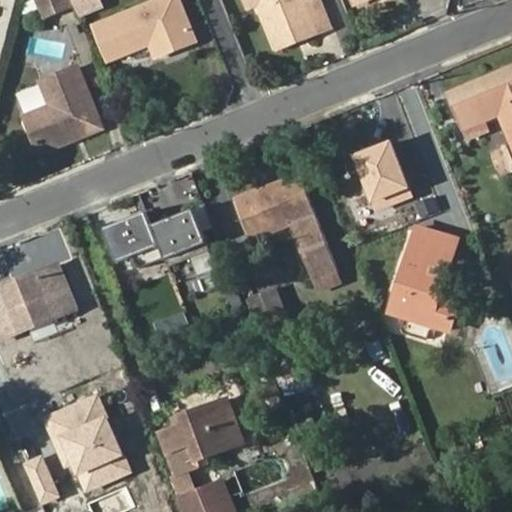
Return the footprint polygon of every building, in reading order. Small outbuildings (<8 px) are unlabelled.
[(39,0),(43,8),(54,4),(57,12),(75,5),(73,0),(39,0)] [(101,0),(73,0),(75,5),(77,9),(80,16),(104,6),(101,0)] [(157,39),(162,51),(197,38),(181,0),(152,0),(96,22),(109,56),(151,42),(157,39)] [(260,2),(274,36),(311,21),(316,33),(332,27),(322,0),(247,0),(250,6),(260,2)] [(54,4),(43,8),(46,17),(57,12),(54,4)] [(390,30),(411,24),(407,9),(386,15),(390,30)] [(311,21),(274,36),(279,48),(316,33),(311,21)] [(155,54),(162,51),(157,39),(151,42),(155,54)] [(40,149),(72,136),(71,132),(82,129),(83,133),(102,125),(77,64),(40,79),(49,102),(25,111),(40,149)] [(500,118),(511,147),(511,71),(449,96),(463,132),(500,118)] [(498,176),(509,172),(499,147),(489,152),(498,176)] [(462,172),(479,214),(504,204),(488,163),(462,172)] [(447,211),(432,171),(401,181),(416,222),(447,211)] [(304,175),(282,183),(283,187),(268,193),(266,189),(238,200),(253,238),(297,222),(319,280),(341,271),(304,175)] [(283,187),(282,183),(266,189),(268,193),(283,187)] [(196,209),(155,225),(167,257),(171,267),(213,250),(196,209)] [(155,225),(149,211),(107,229),(120,262),(134,256),(139,268),(167,257),(155,225)] [(419,229),(393,310),(451,329),(459,305),(440,299),(458,242),(419,229)] [(79,310),(61,265),(0,290),(0,334),(3,342),(79,310)] [(341,271),(319,280),(323,289),(345,281),(341,271)] [(252,300),(274,357),(304,346),(281,289),(252,300)] [(304,346),(274,357),(286,387),(315,375),(304,346)] [(80,366),(59,373),(68,398),(89,391),(80,366)] [(103,395),(43,418),(64,470),(76,465),(87,493),(135,474),(103,395)] [(232,401),(217,407),(220,415),(233,449),(246,444),(232,401)] [(179,475),(189,472),(213,464),(211,458),(233,449),(220,415),(217,407),(178,420),(182,430),(165,436),(179,475)] [(177,481),(192,477),(189,472),(179,475),(175,476),(177,481)] [(179,501),(183,511),(235,511),(225,484),(198,495),(192,477),(177,481),(184,499),(179,501)]
